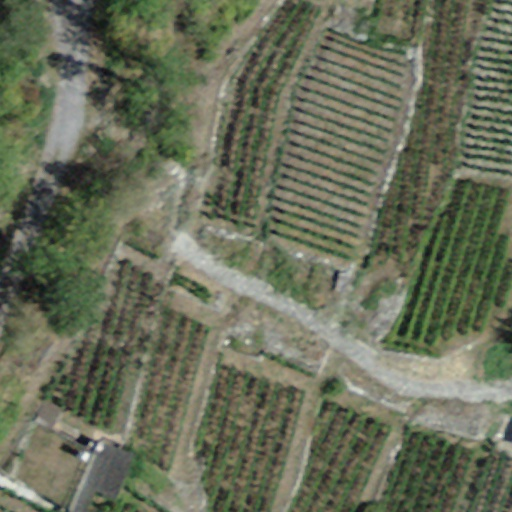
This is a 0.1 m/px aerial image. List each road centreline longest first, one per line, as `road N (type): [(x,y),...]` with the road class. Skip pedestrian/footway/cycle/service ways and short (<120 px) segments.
road 1 (track): [(511,385),(402,377),(180,240)]
road 2 (track): [(0,349),(78,99),(77,0)]
